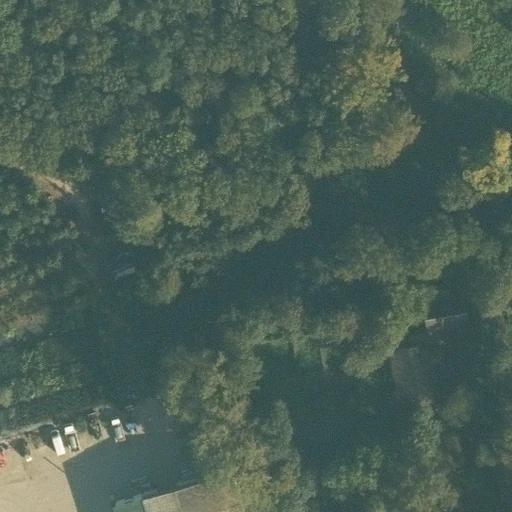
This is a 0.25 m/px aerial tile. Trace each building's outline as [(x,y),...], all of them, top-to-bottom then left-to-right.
[(40,234),(87,393),(93,417),(182,392),(122,184),(33,210),(40,234)] [(40,234),(33,210),(0,219),(0,444),(93,417),(87,393),(76,396),(30,237),(40,234)] [(423,299),(429,331),(430,331),(432,343),(447,340),(447,339),(445,328),(469,324),(463,292),(448,294),(447,288),(433,290),(434,297),(423,299)] [(353,295),(355,307),(383,302),(382,291),(353,295)] [(371,317),(355,320),(358,340),(374,337),(371,317)] [(318,345),(358,340),(355,320),(315,326),(318,345)] [(429,343),(432,343),(430,331),(429,331),(414,334),(416,345),(417,345),(429,343)] [(429,343),(417,345),(425,393),(437,391),(429,343)] [(400,348),(404,372),(409,399),(410,409),(439,404),(437,391),(425,393),(417,345),(416,345),(400,348)] [(399,400),(409,399),(404,372),(395,374),(399,400)] [(511,442),(490,447),(502,501),(511,498),(511,442)] [(245,511),(232,467),(143,493),(143,494),(148,511),(245,511)] [(148,511),(143,494),(114,502),(117,511),(148,511)]
